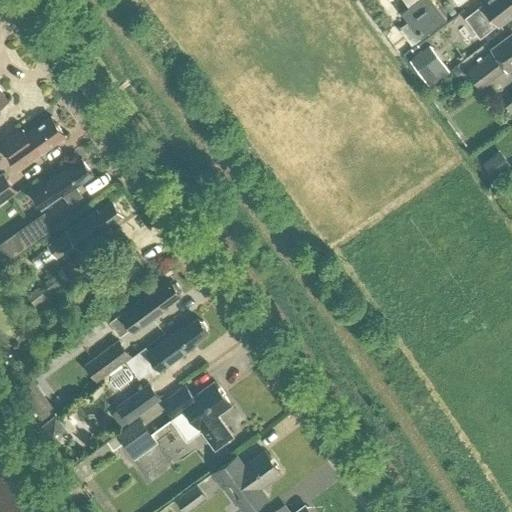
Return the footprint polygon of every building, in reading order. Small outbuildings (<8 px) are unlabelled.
[(376,0),(363,0),(362,1),(387,37),(389,35),(402,53),(422,38),(421,37),(447,18),(433,0),(404,0),(409,6),(390,20),(376,0)] [(499,26),(511,15),(511,0),(482,0),(481,1),(483,4),(465,17),(481,37),(498,24),(499,26)] [(511,35),(510,34),(491,48),(494,51),(468,71),(481,88),(506,69),(507,70),(511,66),(511,35)] [(424,48),(410,59),(425,78),(439,67),(424,48)] [(0,105),(9,99),(0,86),(0,105)] [(511,92),(500,101),(510,115),(511,113),(511,92)] [(52,115),(26,133),(23,129),(4,142),(7,147),(5,148),(19,168),(66,135),(52,115)] [(494,178),(511,166),(501,150),(483,162),(494,178)] [(44,205),(63,191),(71,202),(82,193),(76,185),(94,173),(83,158),(34,192),(44,205)] [(3,171),(0,173),(0,202),(17,190),(3,171)] [(66,230),(67,231),(48,245),(57,257),(76,242),(81,249),(109,229),(107,226),(123,214),(113,200),(100,210),(98,207),(66,230)] [(4,241),(14,256),(44,235),(33,220),(4,241)] [(79,254),(61,267),(70,278),(87,266),(79,254)] [(51,289),(64,280),(58,271),(45,281),(51,289)] [(134,331),(166,308),(164,306),(181,293),(171,279),(158,289),(156,287),(120,313),(131,327),(134,331)] [(35,304),(47,295),(40,286),(28,295),(35,304)] [(131,327),(120,313),(110,321),(120,335),(131,327)] [(139,373),(149,366),(150,369),(154,372),(160,371),(175,360),(174,360),(192,347),(190,344),(209,331),(199,317),(186,327),(185,325),(149,350),(146,345),(128,359),(139,373)] [(132,355),(119,338),(84,364),(97,381),(132,355)] [(51,388),(39,371),(24,381),(36,399),(51,388)] [(218,412),(231,403),(214,379),(193,395),(184,383),(162,400),(188,434),(200,425),(216,447),(234,434),(218,412)] [(122,427),(161,398),(149,381),(116,405),(119,409),(112,414),(122,427)] [(56,413),(38,426),(51,443),(69,430),(56,413)] [(128,449),(151,433),(140,418),(117,434),(108,441),(113,449),(123,442),(128,449)] [(224,486),(226,484),(246,511),(247,511),(269,497),(261,486),(282,471),(266,449),(245,464),(238,454),(214,472),(224,486)] [(187,511),(208,497),(197,482),(175,497),(186,511),(187,511)]
